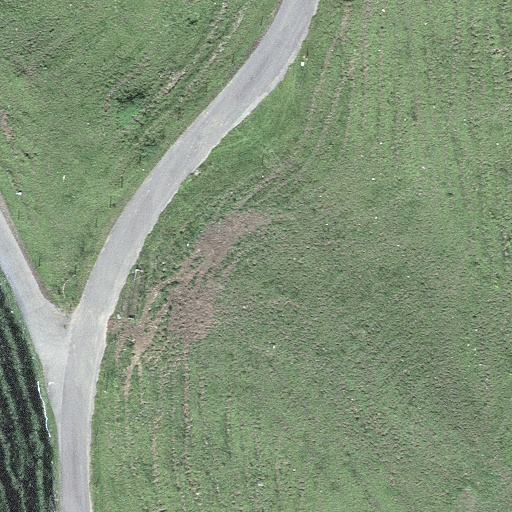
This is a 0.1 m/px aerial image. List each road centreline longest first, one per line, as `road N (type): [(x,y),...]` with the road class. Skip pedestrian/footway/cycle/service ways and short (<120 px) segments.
road 1 (unclassified): [(78,511),(78,381),(99,299),(165,180),(262,70),(300,0)]
road 2 (track): [(78,381),(0,239)]
